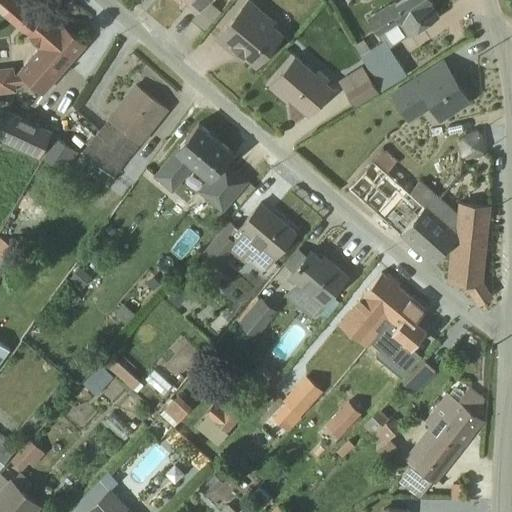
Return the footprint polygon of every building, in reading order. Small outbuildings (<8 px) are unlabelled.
[(0,67),(0,92),(16,90),(15,84),(29,82),(42,93),(85,43),(48,11),(39,20),(15,0),(0,0),(0,12),(38,46),(16,71),(18,72),(14,72),(13,65),(0,67)] [(174,0),(177,2),(178,0),(185,0),(187,1),(186,4),(196,12),(191,19),(203,30),(221,10),(208,0),(174,0)] [(250,0),(247,0),(217,37),(242,58),(244,55),(256,64),(282,33),(272,24),(274,20),(250,0)] [(396,0),(368,18),(382,40),(370,48),(363,38),(353,45),(382,89),(406,74),(388,46),(422,25),(435,17),(426,2),(429,0),(396,0)] [(295,55),(268,85),(282,97),(285,94),(309,114),(333,87),(295,55)] [(442,59),(389,92),(408,121),(430,107),(438,120),(469,100),(442,59)] [(378,91),(361,64),(338,79),(355,106),(378,91)] [(113,176),(167,108),(136,84),(83,153),(113,176)] [(51,130),(6,109),(0,121),(0,139),(38,157),(51,130)] [(197,189),(221,210),(247,180),(225,160),(232,151),(198,123),(154,176),(172,191),(193,166),(206,177),(197,189)] [(463,156),(464,159),(482,155),(478,129),(458,133),(458,137),(457,138),(458,151),(461,152),(461,155),(463,156)] [(56,137),(44,156),(64,169),(77,150),(56,137)] [(433,262),(451,241),(456,211),(420,179),(409,190),(387,171),(397,160),(384,148),(382,148),(348,186),(433,262)] [(457,201),(456,211),(451,241),(447,281),(465,284),(479,304),(491,296),(481,281),(489,204),(457,201)] [(228,219),(199,255),(215,269),(231,251),(244,263),(252,255),(265,267),(295,231),(260,202),(238,228),(228,219)] [(0,276),(18,247),(0,237),(0,276)] [(325,317),(338,301),(331,294),(347,275),(323,255),(321,258),(310,249),(306,254),(296,246),(283,262),(292,269),(286,276),(294,282),(284,294),(309,315),(316,313),(318,311),(325,317)] [(188,270),(166,296),(177,305),(199,280),(188,270)] [(366,346),(409,295),(381,272),(338,322),(366,346)] [(370,341),(407,372),(421,355),(411,347),(426,330),(424,329),(422,331),(413,324),(425,309),(409,295),(370,341)] [(238,322),(254,337),(277,310),(260,296),(238,322)] [(0,361),(9,349),(0,342),(0,361)] [(110,369),(137,393),(147,382),(118,356),(110,369)] [(435,370),(425,361),(403,384),(413,393),(435,370)] [(99,364),(82,382),(95,394),(112,375),(99,364)] [(322,391),(305,375),(282,400),(299,416),(322,391)] [(483,397),(469,386),(458,400),(447,392),(424,422),(428,425),(428,426),(403,458),(411,464),(398,481),(418,497),(432,481),(434,482),(483,420),(479,416),(482,413),(483,397)] [(196,411),(183,398),(166,414),(180,428),(196,411)] [(348,401),(325,424),(338,436),(360,412),(348,401)] [(231,417),(221,406),(210,419),(232,436),(254,409),(241,402),(231,417)] [(389,417),(378,408),(362,423),(370,433),(369,434),(379,446),(375,449),(384,458),(385,457),(397,448),(389,438),(402,427),(392,415),(389,417)] [(0,466),(17,447),(0,432),(0,466)] [(39,447),(42,444),(33,436),(30,439),(29,438),(10,459),(21,469),(28,462),(32,465),(44,452),(39,447)] [(299,452),(308,462),(323,448),(314,438),(299,452)] [(176,456),(146,480),(156,492),(186,469),(176,456)] [(31,480),(20,470),(12,478),(10,476),(7,478),(0,471),(0,511),(38,511),(36,510),(41,505),(24,489),(31,480)] [(98,479),(76,501),(86,511),(132,511),(122,500),(132,491),(120,479),(108,490),(98,479)]
